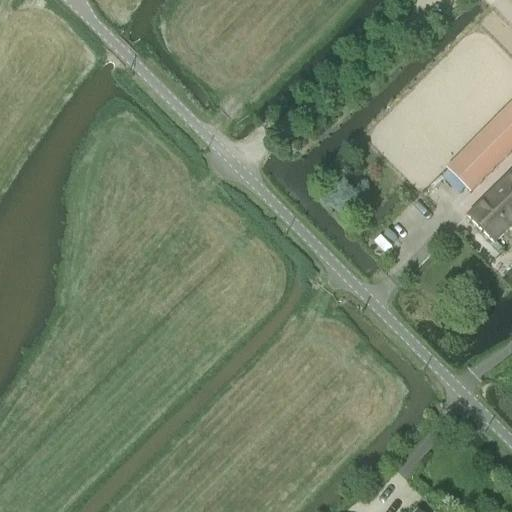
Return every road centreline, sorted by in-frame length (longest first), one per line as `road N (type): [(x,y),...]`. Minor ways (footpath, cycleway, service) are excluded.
road 1 (unclassified): [(511,448),(69,0)]
road 2 (unknown): [(227,162),(430,0)]
